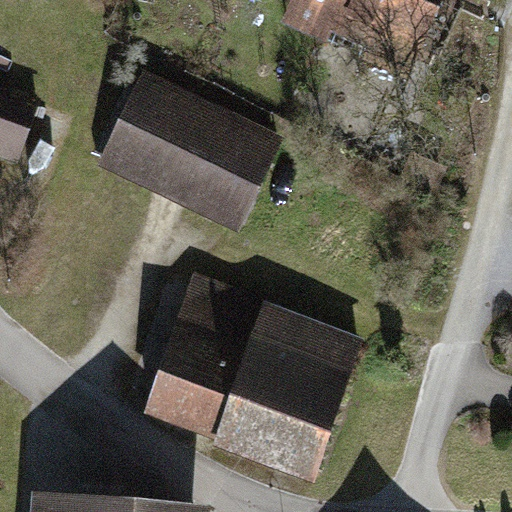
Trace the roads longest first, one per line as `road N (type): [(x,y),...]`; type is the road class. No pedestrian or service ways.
road 1 (residential): [(408,511),(511,130)]
road 2 (residential): [(0,342),(114,431),(270,510)]
